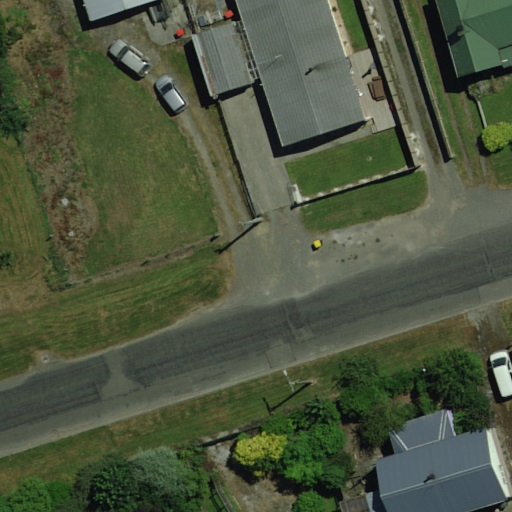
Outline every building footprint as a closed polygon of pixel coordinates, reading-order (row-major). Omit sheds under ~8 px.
[(179,0),(95,0),(109,38),(184,13),(179,0)] [(370,119),(333,0),(240,0),(246,18),(191,35),(209,94),(255,80),(275,148),(370,119)] [(511,0),(451,0),(479,96),(511,86),(511,0)] [(421,461),(390,471),(402,511),(511,511),(511,449),(509,440),(469,452),(458,417),(411,432),(421,461)] [(303,511),(267,468),(216,509),(218,511),(303,511)]
